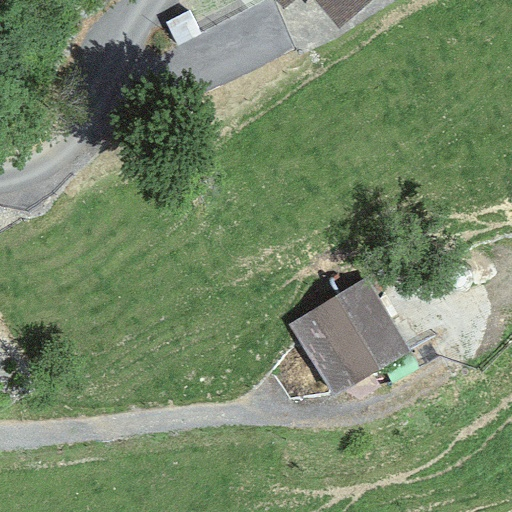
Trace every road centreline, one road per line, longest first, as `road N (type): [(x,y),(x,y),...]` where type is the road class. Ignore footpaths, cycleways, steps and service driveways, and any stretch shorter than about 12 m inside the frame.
road 1 (track): [(511,301),(474,348),(385,408),(0,430)]
road 2 (track): [(0,176),(40,171),(83,141),(114,93),(125,33),(158,0)]
